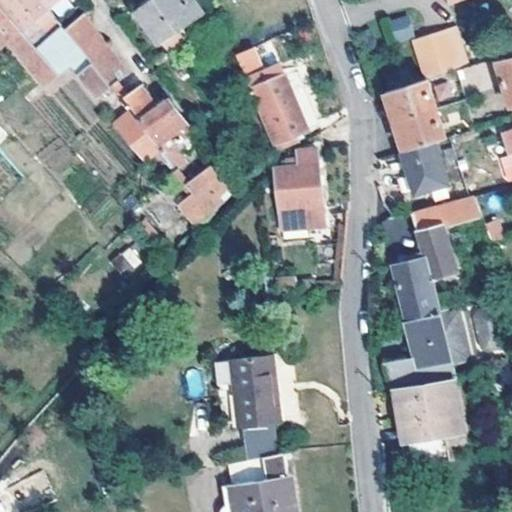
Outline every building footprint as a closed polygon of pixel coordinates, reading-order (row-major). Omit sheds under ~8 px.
[(59,20),(50,8),(43,0),(0,0),(0,2),(38,49),(55,37),(65,29),(59,20)] [(43,0),(50,8),(60,0),(43,0)] [(201,13),(192,0),(154,0),(138,11),(158,42),(162,39),(172,54),(193,40),(183,24),(201,13)] [(55,71),(38,49),(0,2),(0,37),(6,33),(43,80),(55,71)] [(90,61),(109,85),(124,73),(77,7),(59,20),(65,29),(90,61)] [(389,46),(416,34),(406,11),(379,23),(389,46)] [(79,69),(90,61),(65,29),(55,37),(79,69)] [(445,73),(458,70),(449,34),(436,37),(445,73)] [(428,78),(445,73),(436,37),(407,45),(416,80),(428,78)] [(241,55),(243,63),(253,59),(251,51),(241,55)] [(511,59),(498,64),(509,106),(511,105),(511,59)] [(97,94),(109,85),(90,61),(79,69),(97,94)] [(261,66),(248,71),(277,148),(295,141),(294,134),(306,131),(286,75),(275,78),(274,75),(265,78),(261,66)] [(445,137),(428,78),(416,80),(386,88),(404,149),(433,141),(445,137)] [(452,81),(434,84),(436,100),(454,97),(452,81)] [(123,103),(129,110),(160,151),(176,170),(187,162),(182,155),(174,143),(191,131),(167,99),(154,109),(139,89),(123,103)] [(143,164),(160,151),(129,110),(111,124),(143,164)] [(174,143),(182,155),(201,139),(194,129),(191,131),(174,143)] [(445,184),(433,141),(404,149),(400,151),(412,193),(445,184)] [(324,227),(316,148),(297,150),(298,159),(287,160),(288,168),(277,170),(283,231),(324,227)] [(188,186),(196,196),(212,216),(237,190),(218,163),(188,186)] [(455,376),(451,360),(438,312),(430,282),(433,281),(432,275),(455,270),(441,224),(482,212),(474,193),(470,194),(410,209),(421,251),(397,257),(398,264),(392,265),(414,357),(386,364),(389,386),(455,376)] [(200,228),(212,216),(196,196),(182,206),(200,228)] [(497,217),(485,222),(493,241),(506,238),(497,217)] [(294,237),(281,238),(285,283),(292,282),(291,279),(298,278),(294,237)] [(119,274),(142,266),(136,248),(112,255),(119,274)] [(263,295),(272,294),(269,275),(261,275),(263,295)] [(264,322),(287,319),(283,293),(275,293),(272,294),(263,295),(260,295),(264,322)] [(438,312),(451,360),(467,356),(454,308),(438,312)] [(220,390),(224,389),(232,388),(237,428),(280,423),(272,357),(220,363),(216,364),(220,390)] [(403,439),(442,433),(462,430),(454,381),(395,390),(403,439)] [(91,438),(85,424),(65,432),(71,447),(91,438)] [(442,433),(403,439),(407,463),(445,457),(442,433)] [(233,464),(219,467),(222,486),(218,487),(215,493),(218,505),(235,502),(236,511),(293,511),(284,453),(233,464)]
